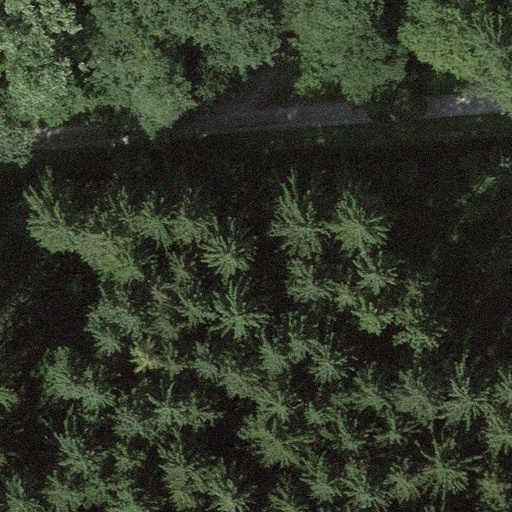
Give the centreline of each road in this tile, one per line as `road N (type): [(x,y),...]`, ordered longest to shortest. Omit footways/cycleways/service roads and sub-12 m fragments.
road 1 (track): [(511,112),(0,143)]
road 2 (track): [(299,127),(276,0)]
